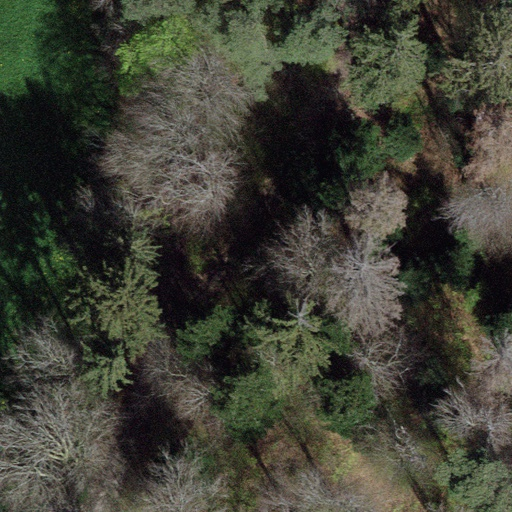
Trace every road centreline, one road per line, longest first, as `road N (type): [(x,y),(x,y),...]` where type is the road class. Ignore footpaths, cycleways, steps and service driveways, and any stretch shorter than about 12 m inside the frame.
road 1 (track): [(378,0),(143,401)]
road 2 (track): [(143,401),(177,205),(168,0)]
